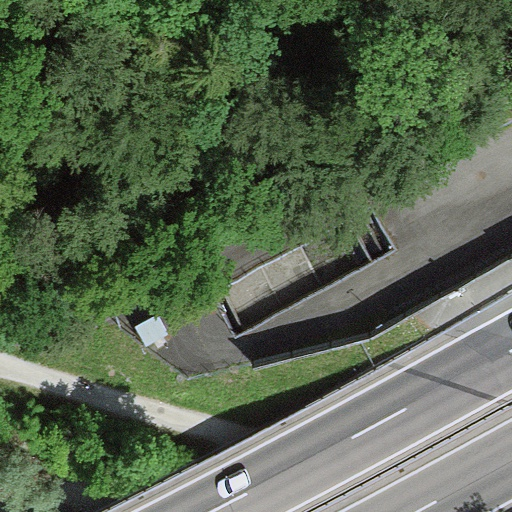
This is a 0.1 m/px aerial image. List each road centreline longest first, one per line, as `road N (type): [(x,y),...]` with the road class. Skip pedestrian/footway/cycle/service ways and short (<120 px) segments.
road 1 (track): [(503,511),(0,363)]
road 2 (motorway): [(511,349),(209,511)]
road 3 (track): [(0,329),(51,330),(147,294),(169,294)]
